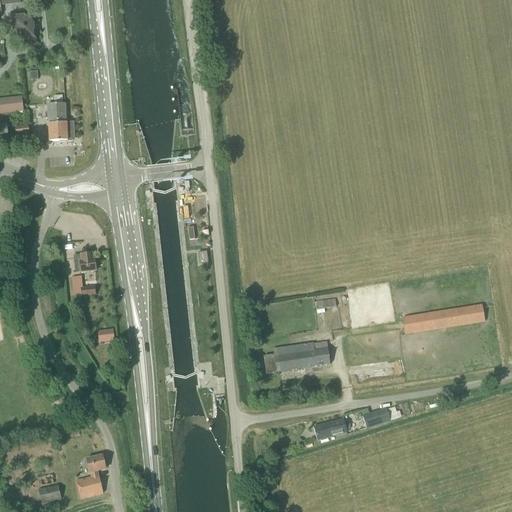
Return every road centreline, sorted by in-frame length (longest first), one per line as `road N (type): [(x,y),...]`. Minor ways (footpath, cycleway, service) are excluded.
road 1 (unclassified): [(119,511),(107,436),(43,336),(33,291),(36,248),(55,190)]
road 2 (unclassified): [(235,422),(455,391),(511,374)]
road 3 (unclassified): [(235,422),(208,167)]
road 4 (unclassified): [(208,167),(192,0)]
road 5 (primary): [(149,457),(148,365),(133,296)]
road 6 (primary): [(133,296),(149,457)]
road 7 (primary): [(115,178),(102,55)]
